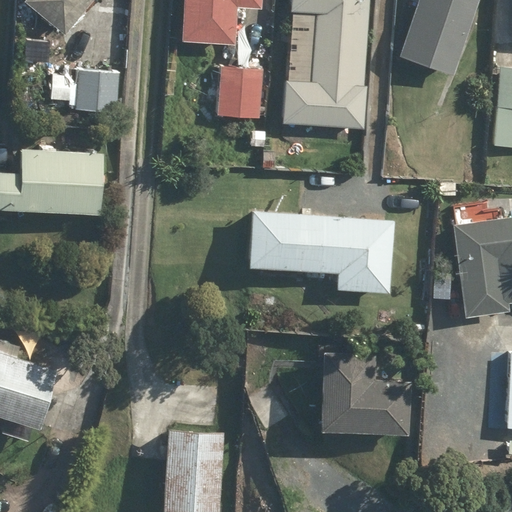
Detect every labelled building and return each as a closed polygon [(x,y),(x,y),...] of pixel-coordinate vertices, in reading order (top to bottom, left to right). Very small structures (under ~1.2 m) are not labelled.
[(24,0),(61,31),(87,0),(24,0)] [(180,0),(178,38),(232,42),(234,5),(258,7),(258,0),(180,0)] [(289,0),(282,121),(362,126),(370,0),(289,0)] [(413,0),(396,53),(450,72),(474,0),(413,0)] [(263,63),(218,60),(214,113),(259,116),(263,63)] [(511,64),(499,64),(493,144),(511,145),(511,64)] [(120,70),(76,68),(74,109),(118,111),(120,70)] [(101,151),(18,144),(16,169),(0,167),(0,205),(96,213),(101,151)] [(392,218),(251,207),(246,264),(336,271),(335,287),(386,291),(392,218)] [(511,213),(450,221),(460,316),(507,310),(505,301),(511,300),(511,213)] [(55,367),(0,349),(0,413),(36,425),(55,367)] [(376,352),(321,349),(317,429),(405,434),(408,377),(374,375),(376,352)] [(216,385),(167,383),(165,419),(214,422),(216,385)] [(133,422),(113,421),(109,469),(130,471),(133,422)] [(214,511),(220,430),(166,426),(160,511),(214,511)] [(151,469),(134,471),(139,508),(156,505),(151,469)]
